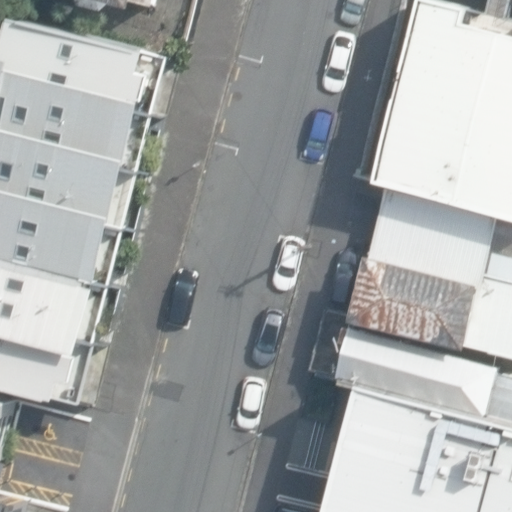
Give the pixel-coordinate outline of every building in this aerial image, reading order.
[(511,16),(439,0),(424,0),(379,179),(511,212),(511,16)] [(171,53),(26,16),(18,47),(0,42),(0,376),(84,398),(171,53)] [(511,235),(511,221),(390,190),(356,322),(511,362),(511,269),(504,268),(511,235)] [(511,362),(356,322),(342,371),(511,412),(511,362)] [(511,511),(511,421),(352,381),(318,511),(511,511)] [(0,493),(0,471),(18,400),(0,395),(0,511),(32,511),(35,502),(0,493)]
